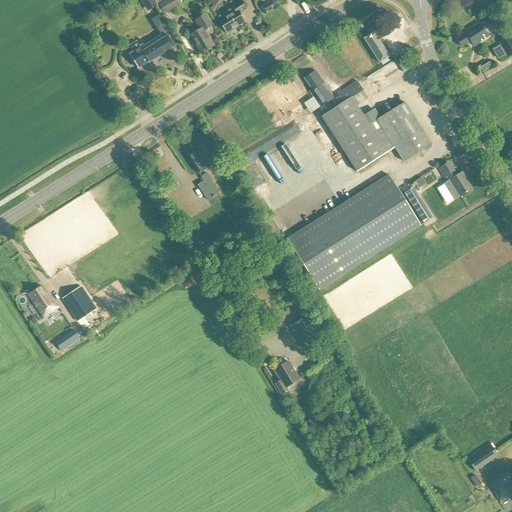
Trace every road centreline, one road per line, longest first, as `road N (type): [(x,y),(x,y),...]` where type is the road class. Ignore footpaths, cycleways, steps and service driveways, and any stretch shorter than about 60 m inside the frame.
road 1 (tertiary): [(0,223),(356,0)]
road 2 (unclassified): [(511,184),(432,59),(420,0)]
